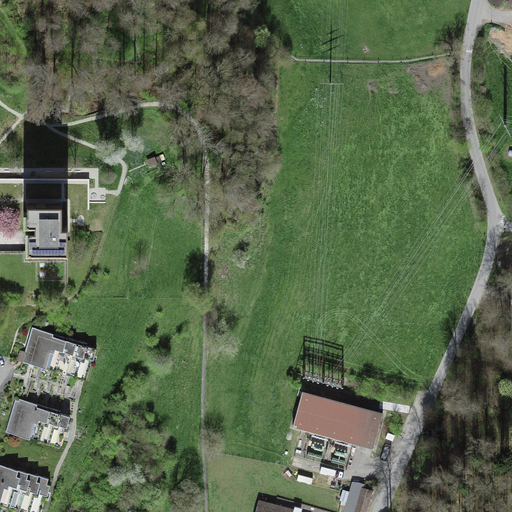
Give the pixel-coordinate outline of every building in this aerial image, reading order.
[(78,208),(30,207),(30,226),(40,226),(40,234),(32,234),(31,252),(82,253),(83,230),(78,230),(78,208)] [(38,365),(48,334),(32,329),(22,360),(38,365)] [(48,334),(38,365),(53,370),(63,338),(48,334)] [(63,338),(53,370),(66,374),(76,342),(63,338)] [(66,374),(77,378),(87,346),(76,342),(66,374)] [(96,348),(87,346),(77,378),(86,380),(96,348)] [(383,410),(302,388),(293,423),(374,445),(383,410)] [(18,437),(28,401),(12,397),(2,433),(18,437)] [(28,401),(18,437),(31,441),(41,405),(28,401)] [(41,405),(31,441),(43,444),(54,409),(41,405)] [(54,409),(43,444),(58,448),(68,413),(54,409)] [(5,465),(0,484),(0,503),(11,506),(21,470),(5,465)] [(21,470),(11,506),(24,510),(34,473),(21,470)] [(34,473),(24,510),(32,511),(37,511),(47,477),(34,473)] [(365,511),(372,491),(361,487),(354,511),(356,511),(365,511)] [(295,511),(261,503),(258,511),(295,511)]
